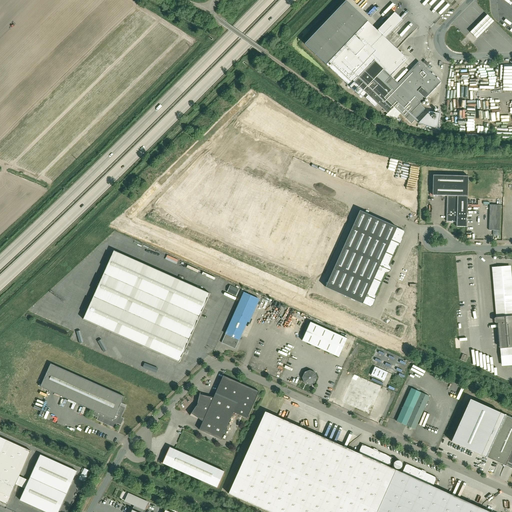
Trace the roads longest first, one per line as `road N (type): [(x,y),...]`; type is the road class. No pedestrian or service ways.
road 1 (residential): [(88,511),(127,447),(216,365),(511,491)]
road 2 (motorway): [(0,281),(286,0)]
road 3 (motorway): [(268,0),(0,264)]
road 4 (residential): [(468,0),(439,32),(440,49),(455,57),(511,55)]
road 5 (unknown): [(481,263),(491,359),(511,374)]
